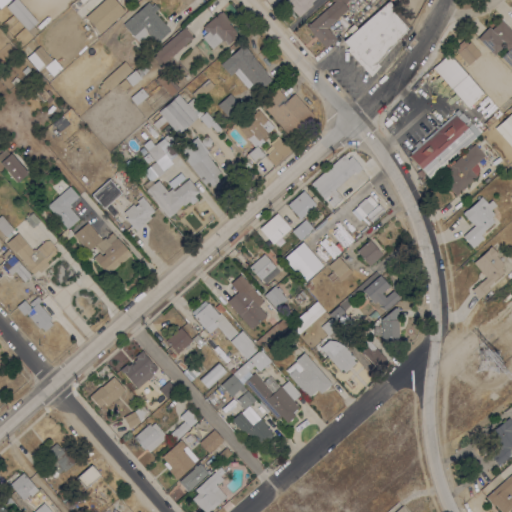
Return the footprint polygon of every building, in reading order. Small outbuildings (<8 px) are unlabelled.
[(18,0),(37,21),(33,25),(37,30),(32,34),(28,30),(27,30),(6,6),(12,0),(18,0)] [(99,33),(85,16),(103,0),(115,0),(124,10),(99,33)] [(312,0),(309,3),(310,5),(298,16),(284,1),(285,0),(312,0)] [(333,0),(348,0),(344,3),(347,8),(326,26),(336,38),(325,48),(306,26),(334,1),(333,0)] [(170,30),(155,42),(147,34),(138,42),(122,24),(148,1),(151,5),(154,3),(158,8),(154,12),(170,30)] [(346,49),(349,47),(343,41),(387,1),(408,25),(376,63),(379,65),(370,75),(346,49)] [(219,12),(219,13),(222,11),(231,21),(228,23),(236,32),(231,36),(234,38),(227,44),(223,40),(221,42),(220,41),(212,48),(201,36),(206,32),(202,27),(219,12)] [(503,45),(494,54),(477,38),(488,26),(491,29),(496,23),(500,19),(511,31),(511,53),(508,49),(503,45)] [(154,53),(184,26),(185,28),(186,27),(193,36),(162,64),(161,65),(152,55),(154,53)] [(467,65),(456,53),(458,51),(454,48),(464,39),(467,43),(469,41),(480,53),(467,65)] [(266,71),(265,72),(271,79),(260,89),(254,82),(247,88),(233,71),(229,75),(220,64),(242,44),(266,71)] [(51,59),(44,65),(32,51),(39,45),(51,59)] [(468,106),(433,67),(448,53),(483,93),(473,101),(468,106)] [(117,83),(109,90),(101,82),(124,60),(133,70),(117,83)] [(133,70),(134,69),(135,70),(142,63),(148,69),(140,77),(140,78),(131,86),(130,84),(123,90),(117,83),(133,70)] [(21,70),(27,65),(30,69),(24,74),(21,70)] [(69,76),(75,71),(78,75),(73,80),(69,76)] [(171,95),(155,78),(163,71),(179,88),(171,95)] [(10,80),(15,75),(19,79),(13,84),(10,80)] [(208,78),(214,85),(197,100),(191,93),(208,78)] [(58,87),(64,82),(67,85),(61,90),(58,87)] [(46,92),(48,90),(52,93),(49,95),(52,98),(48,102),(45,99),(43,102),(34,93),(41,86),(46,92)] [(141,87),(147,95),(136,104),(130,97),(141,87)] [(313,115),(289,136),(260,102),(276,88),(286,99),(294,93),(313,115)] [(219,129),(216,132),(210,125),(207,127),(198,117),(197,116),(177,134),(165,120),(156,128),(152,123),(161,115),(158,112),(178,94),(186,103),(192,97),(199,105),(197,106),(203,113),(205,112),(219,129)] [(229,94),(241,107),(229,118),(217,104),(229,94)] [(511,146),(511,147),(494,128),(511,112),(508,108),(511,104),(511,146)] [(273,126),(260,138),(263,141),(257,147),(264,154),(255,163),(246,153),(254,146),(238,128),(258,109),(273,126)] [(423,182),(418,176),(423,172),(408,155),(410,153),(425,139),(422,136),(427,132),(429,134),(454,112),(455,114),(458,111),(460,113),(461,112),(479,133),(426,180),(423,182)] [(69,123),(59,131),(52,122),(62,115),(69,123)] [(173,141),(170,144),(164,137),(167,134),(173,141)] [(190,138),(183,144),(181,140),(187,135),(190,138)] [(277,135),(282,141),(285,138),(295,148),(275,166),(265,155),(267,153),(264,150),(271,145),(269,143),(277,135)] [(208,151),(206,153),(220,171),(216,174),(220,179),(212,186),(208,181),(204,183),(179,150),(197,136),(208,151)] [(163,137),(174,153),(168,157),(172,163),(162,170),(163,172),(157,177),(156,175),(151,178),(143,168),(148,164),(149,166),(155,161),(153,158),(147,163),(142,156),(148,152),(146,150),(147,149),(142,144),(149,139),(153,145),(163,137)] [(478,167),(477,173),(475,175),(476,176),(456,194),(439,175),(474,144),(484,155),(475,163),(478,167)] [(0,163),(0,152),(5,148),(26,173),(16,182),(0,163)] [(362,168),(356,173),(354,171),(334,188),(342,198),(341,198),(343,200),(337,206),(335,204),(333,206),(327,200),(331,197),(328,194),(323,198),(310,183),(342,154),(347,159),(351,155),(362,168)] [(188,178),(198,191),(193,195),(195,198),(190,201),(189,200),(183,205),(182,204),(175,210),(176,211),(167,217),(145,189),(157,179),(167,191),(171,187),(167,182),(180,172),(184,178),(183,179),(185,181),(188,178)] [(121,192),(103,207),(91,193),(109,178),(121,192)] [(78,196),(69,204),(71,206),(69,207),(78,218),(67,228),(47,205),(69,185),(78,196)] [(315,204),(299,218),(287,204),(303,190),(315,204)] [(377,204),(378,203),(384,210),(372,221),(366,214),(362,218),(354,208),(357,205),(357,204),(364,197),(365,198),(369,195),(377,204)] [(154,210),(149,215),(151,217),(136,230),(125,218),(127,216),(123,211),(132,203),(134,205),(137,202),(136,201),(142,196),(154,210)] [(472,247),(462,235),(474,225),(471,222),(462,212),(466,209),(478,198),(481,196),(487,203),(491,199),(496,204),(490,209),(493,213),(491,216),(492,218),(491,218),(493,221),(483,230),(484,230),(480,233),(483,238),(472,247)] [(39,220),(32,227),(24,219),(32,212),(39,220)] [(290,228),(272,243),(259,228),(276,212),(290,228)] [(0,215),(1,214),(13,228),(10,231),(12,234),(8,237),(5,235),(4,236),(0,230),(0,215)] [(312,227),(298,239),(291,230),(305,218),(312,227)] [(101,239),(104,237),(106,238),(112,233),(116,237),(117,237),(131,254),(106,274),(92,257),(99,252),(101,255),(104,253),(102,251),(101,253),(95,246),(96,245),(95,244),(86,251),(73,234),(87,222),(101,239)] [(53,244),(52,245),(56,249),(55,251),(56,252),(46,261),(49,264),(40,272),(37,269),(32,273),(25,266),(27,264),(25,263),(24,264),(20,260),(22,259),(15,251),(14,252),(6,242),(17,232),(32,249),(33,248),(34,249),(43,241),(49,239),(53,244)] [(382,254),(369,265),(356,250),(369,239),(382,254)] [(322,264),(303,281),(283,258),(302,241),(322,264)] [(485,277),(472,262),(488,249),(487,248),(490,245),(497,253),(495,255),(503,263),(500,266),(501,267),(500,268),(503,271),(491,281),(492,282),(487,286),(489,289),(479,298),(471,289),(485,277)] [(260,279),(249,266),(263,253),(275,266),(260,279)] [(30,275),(24,281),(14,271),(11,274),(2,264),(12,255),(30,275)] [(327,285),(320,276),(324,273),(325,275),(331,269),(328,265),(338,256),(347,268),(348,267),(351,271),(339,281),(336,277),(327,285)] [(258,305),(266,315),(250,328),(226,301),(237,291),(229,283),(240,273),(262,298),(261,302),(258,305)] [(389,285),(381,292),(385,296),(392,289),(399,297),(385,311),(376,301),(373,303),(362,290),(379,274),(389,285)] [(263,295),(274,285),(276,288),(278,286),(281,290),(280,292),(286,298),(284,300),(286,302),(280,308),(278,305),(275,308),(263,295)] [(51,318),(48,320),(52,324),(44,331),(41,327),(39,328),(25,312),(23,315),(16,306),(23,299),(30,307),(31,306),(28,303),(37,295),(41,300),(38,303),(51,318)] [(228,339),(215,324),(208,331),(205,327),(204,328),(192,315),(193,314),(191,312),(204,300),(207,303),(208,302),(218,313),(219,312),(214,306),(218,303),(224,309),(220,312),(237,332),(228,339)] [(334,320),(329,314),(339,305),(344,311),(334,320)] [(320,314),(315,309),(319,306),(323,310),(320,314)] [(297,313),(292,318),(290,315),(286,319),(283,315),(291,307),(297,313)] [(397,307),(398,340),(381,341),(380,319),(393,307),(397,307)] [(372,319),(369,315),(375,310),(378,314),(372,319)] [(351,321),(345,327),(338,319),(344,313),(351,321)] [(331,319),(329,321),(335,328),(328,335),(324,331),(320,334),(316,329),(325,322),(322,319),(327,315),(331,319)] [(287,343),(278,334),(287,326),(295,335),(287,343)] [(176,353),(165,340),(180,327),(191,340),(176,353)] [(258,348),(246,359),(229,341),(241,330),(258,348)] [(196,334),(202,341),(198,345),(191,338),(196,334)] [(377,368),(361,350),(364,347),(361,344),(367,338),(387,360),(377,368)] [(323,351),(330,345),(335,351),(343,344),(354,357),(352,359),(355,362),(344,372),(341,368),(339,370),(323,351)] [(136,387),(123,372),(122,373),(119,369),(126,363),(127,365),(136,358),(134,356),(141,350),(144,353),(153,364),(154,364),(157,368),(151,372),(153,374),(136,387)] [(232,375),(260,350),(269,361),(259,370),(254,364),(237,380),(241,386),(230,396),(220,385),(232,375)] [(331,383),(320,393),(317,389),(308,397),(287,374),(288,373),(285,369),(295,360),(294,359),(303,352),(331,383)] [(217,362),(225,370),(207,387),(199,379),(217,362)] [(199,372),(190,380),(181,372),(190,363),(199,372)] [(288,380),(300,393),(299,394),(293,400),(298,406),(296,408),(296,409),(292,412),(294,414),(291,417),(292,419),(290,421),(289,419),(286,422),(280,415),(276,419),(266,408),(265,410),(255,399),(257,398),(243,382),(254,372),(262,382),(270,375),(279,385),(280,385),(281,386),(286,381),(288,380)] [(100,386),(101,386),(112,376),(124,389),(119,393),(120,394),(114,400),(113,399),(106,405),(103,402),(98,406),(89,395),(100,386)] [(158,389),(168,380),(176,389),(166,398),(158,389)] [(248,404),(240,395),(242,393),(239,389),(242,386),(254,400),(248,404)] [(218,398),(212,403),(208,399),(214,394),(218,398)] [(140,407),(144,413),(142,414),(144,418),(139,420),(139,421),(128,427),(122,416),(140,407)] [(189,427),(175,440),(169,433),(183,420),(179,415),(187,408),(197,418),(188,426),(189,427)] [(271,431),(269,432),(273,436),(260,446),(258,443),(256,444),(246,432),(243,435),(230,419),(240,411),(251,425),(260,418),(271,431)] [(511,422),(511,451),(511,452),(511,454),(497,465),(490,455),(500,447),(498,445),(500,444),(494,437),(495,436),(491,430),(508,417),(511,422)] [(149,451),(146,447),(144,449),(133,437),(148,423),(150,425),(154,422),(166,436),(149,451)] [(213,429),(222,439),(208,452),(198,442),(213,429)] [(194,463),(176,479),(173,475),(172,476),(170,473),(171,473),(168,469),(170,467),(164,460),(163,460),(161,457),(161,456),(180,439),(185,445),(182,449),(194,463)] [(55,442),(60,448),(64,445),(77,460),(64,471),(62,469),(53,477),(46,468),(50,465),(41,455),(55,442)] [(221,461),(216,455),(226,446),(231,452),(221,461)] [(186,491),(178,481),(193,468),(193,467),(196,465),(199,462),(207,472),(186,491)] [(90,464),(100,474),(85,488),(76,477),(90,464)] [(208,511),(204,511),(201,508),(200,509),(191,498),(197,493),(194,489),(220,466),(224,471),(219,475),(222,479),(216,485),(226,496),(208,511)] [(38,489),(31,495),(29,494),(23,499),(9,483),(22,472),(38,489)] [(485,496),(511,472),(511,505),(505,511),(501,511),(494,504),(493,505),(485,496)] [(70,509),(56,493),(60,489),(75,505),(70,509)] [(31,511),(43,502),(52,511),(31,511)]
